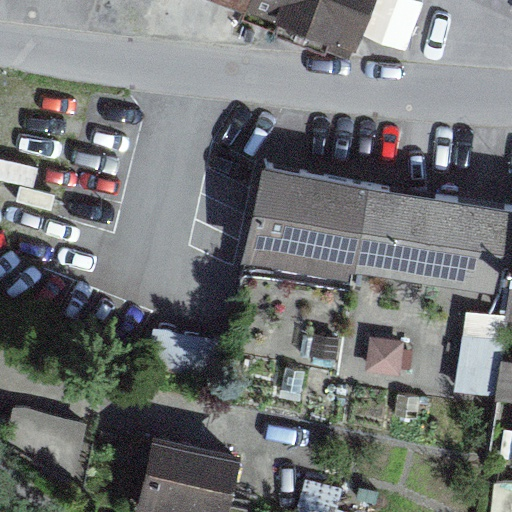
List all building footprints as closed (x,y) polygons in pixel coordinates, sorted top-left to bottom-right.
[(371,0),(262,0),(355,38),(371,0)] [(376,180),(269,161),(252,254),(359,273),(376,180)] [(511,204),(376,180),(359,273),(511,300),(511,204)] [(511,343),(504,343),(502,389),(511,389),(511,343)] [(230,511),(243,451),(160,433),(142,511),(230,511)]
